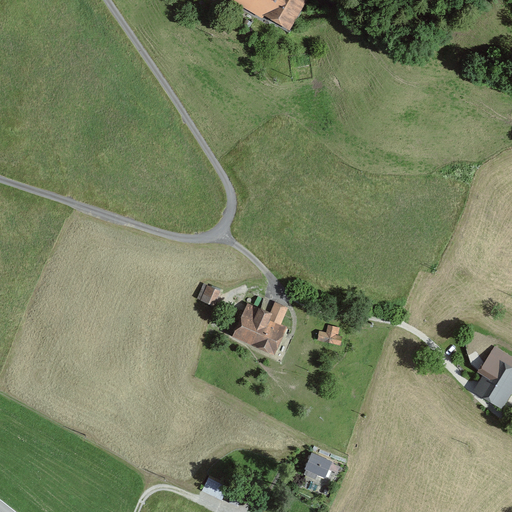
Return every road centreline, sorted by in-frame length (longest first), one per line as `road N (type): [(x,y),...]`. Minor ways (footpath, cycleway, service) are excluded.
road 1 (unclassified): [(0,181),(171,235),(200,238),(225,224),(232,205),(227,182),(106,0)]
road 2 (track): [(503,415),(418,333),(282,293)]
